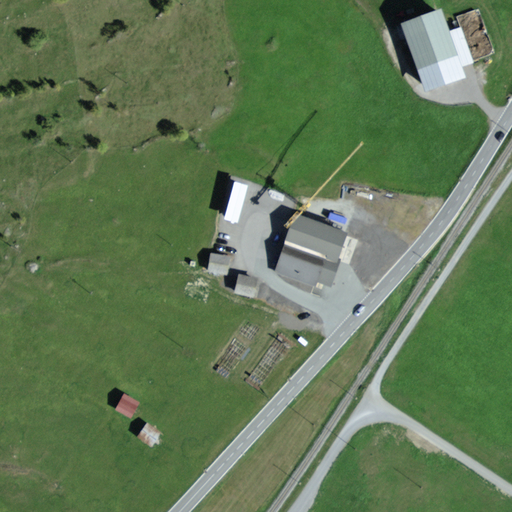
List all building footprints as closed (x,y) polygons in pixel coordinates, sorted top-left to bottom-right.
[(432,12),(397,23),(418,87),(452,76),(432,12)] [(354,232),(296,212),(275,272),(322,288),(332,260),(343,264),(354,232)] [(235,257),(212,253),(209,271),(231,275),(235,257)] [(261,278),(240,273),(235,291),(257,296),(261,278)] [(142,403),(125,394),(117,407),(134,417),(142,403)] [(163,433),(146,422),(138,435),(155,446),(163,433)]
